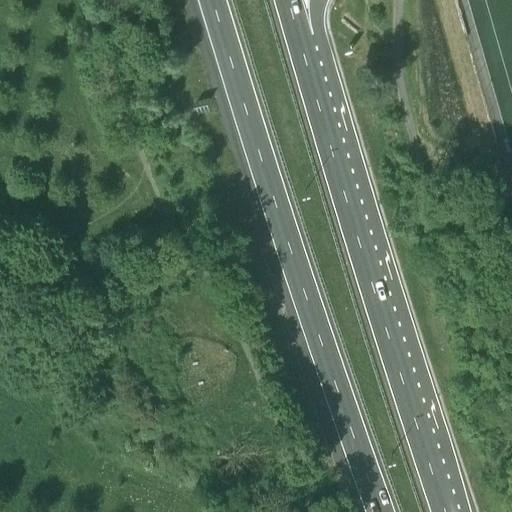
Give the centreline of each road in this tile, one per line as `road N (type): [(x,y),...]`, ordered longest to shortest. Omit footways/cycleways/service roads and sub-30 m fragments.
road 1 (trunk): [(213,0),(293,266),(380,511)]
road 2 (trunk): [(444,511),(321,111)]
